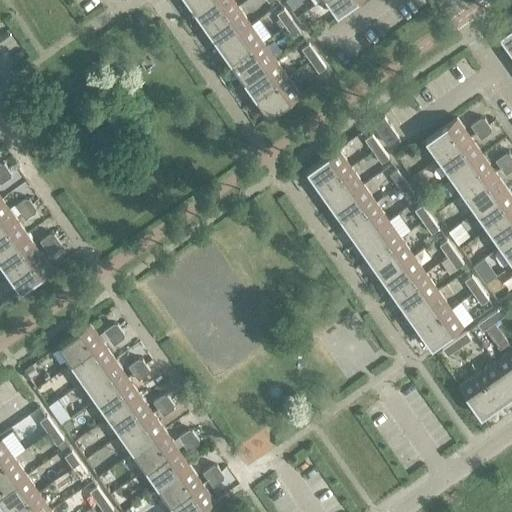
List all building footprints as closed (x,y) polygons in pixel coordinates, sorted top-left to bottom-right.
[(208,0),(186,0),(194,11),(208,0)] [(237,6),(233,0),(208,0),(194,11),(206,28),(237,6)] [(359,0),(326,0),(337,16),(359,0)] [(250,24),(237,6),(206,28),(219,46),(250,24)] [(292,20),(283,9),(276,14),(285,26),(292,20)] [(300,32),(292,20),(285,26),(293,37),(300,32)] [(262,41),(250,24),(219,46),(231,64),(262,41)] [(511,53),(511,25),(499,35),(511,53)] [(275,59),(262,41),(231,64),(244,81),(275,59)] [(317,56),(308,44),(301,49),(310,61),(317,56)] [(325,68),(317,56),(310,61),(318,73),(325,68)] [(287,77),(275,59),(244,81),(256,99),(287,77)] [(300,95),(287,77),(256,99),(269,117),(300,95)] [(398,137),(384,116),(372,124),(387,145),(398,137)] [(480,118),(464,129),(456,118),(425,140),(438,158),(469,136),(475,132),(488,123),(484,118),(480,118)] [(491,128),(488,123),(475,132),(480,139),(490,132),(491,128)] [(380,146),(372,134),(365,139),(373,151),(380,146)] [(482,154),(469,136),(438,158),(450,176),(482,154)] [(389,158),(380,146),(373,151),(381,163),(389,158)] [(350,167),(338,148),(307,171),(319,189),(350,167)] [(495,160),(500,167),(511,158),(511,157),(509,154),(505,153),(495,160)] [(494,171),(482,154),(450,176),(463,193),(494,171)] [(511,158),(500,167),(505,174),(511,169),(511,158)] [(363,184),(350,167),(319,189),(332,206),(363,184)] [(11,173),(7,168),(0,173),(0,183),(10,177),(11,173)] [(405,182),(397,170),(390,175),(398,187),(405,182)] [(507,189),(494,171),(463,193),(475,211),(507,189)] [(413,194),(405,182),(398,187),(406,199),(413,194)] [(375,202),(363,184),(332,206),(344,224),(375,202)] [(511,211),(511,196),(507,189),(475,211),(488,229),(511,211)] [(15,205),(20,212),(32,203),(29,198),(25,198),(15,205)] [(0,226),(14,216),(2,199),(0,199),(0,226)] [(388,220),(375,202),(344,224),(357,242),(388,220)] [(36,208),(32,203),(20,212),(25,219),(35,212),(36,208)] [(430,217),(422,205),(414,210),(423,222),(430,217)] [(511,237),(511,211),(488,229),(500,246),(511,237)] [(0,252),(26,234),(14,216),(0,226),(0,252)] [(438,229),(430,217),(423,222),(431,234),(438,229)] [(400,237),(388,220),(357,242),(369,259),(400,237)] [(40,240),(45,247),(57,238),(54,234),(50,233),(40,240)] [(39,251),(26,234),(0,252),(0,262),(8,274),(39,251)] [(413,255),(400,237),(369,259),(382,277),(413,255)] [(511,237),(500,246),(511,263),(511,237)] [(61,243),(57,238),(45,247),(50,254),(60,247),(61,243)] [(455,252),(446,240),(439,245),(448,257),(455,252)] [(52,270),(39,251),(8,274),(20,292),(52,270)] [(463,264),(455,252),(448,257),(456,269),(463,264)] [(425,272),(413,255),(382,277),(394,295),(425,272)] [(438,290),(425,272),(394,295),(407,312),(438,290)] [(480,287),(471,275),(464,280),(473,292),(480,287)] [(488,299),(480,287),(473,292),(481,304),(488,299)] [(450,308),(438,290),(407,312),(419,330),(450,308)] [(506,314),(501,307),(489,315),(494,322),(506,314)] [(463,326),(450,308),(419,330),(432,348),(463,326)] [(494,322),(489,315),(477,324),(482,331),(484,329),(493,323),(494,322)] [(102,342),(89,323),(58,345),(71,364),(102,342)] [(103,330),(108,338),(121,329),(117,324),(113,323),(103,330)] [(493,323),(484,329),(500,351),(509,345),(493,323)] [(124,334),(121,329),(108,338),(113,345),(123,337),(124,334)] [(471,339),(466,332),(454,340),(459,347),(471,339)] [(459,347),(454,340),(442,348),(447,356),(459,347)] [(115,359),(102,342),(71,364),(83,381),(115,359)] [(511,348),(495,361),(511,385),(511,348)] [(127,377),(115,359),(83,381),(96,399),(127,377)] [(128,366),(133,373),(146,364),(142,359),(138,359),(128,366)] [(511,395),(511,385),(495,361),(477,373),(499,404),(511,395)] [(149,369),(146,364),(133,373),(138,380),(148,373),(149,369)] [(31,365),(25,369),(30,376),(36,372),(31,365)] [(499,404),(477,373),(459,386),(481,417),(499,404)] [(140,395),(127,377),(96,399),(108,417),(140,395)] [(153,401),(158,408),(170,399),(167,394),(163,394),(153,401)] [(152,412),(140,395),(108,417),(121,434),(152,412)] [(174,404),(170,399),(158,408),(163,415),(173,408),(174,404)] [(64,408),(54,415),(61,424),(70,417),(64,408)] [(164,430),(152,412),(121,434),(133,452),(164,430)] [(55,428),(46,416),(39,421),(48,433),(55,428)] [(63,440),(55,428),(48,433),(56,445),(63,440)] [(178,436),(183,444),(195,435),(192,430),(188,429),(178,436)] [(177,448),(164,430),(133,452),(146,470),(177,448)] [(199,440),(195,435),(183,444),(188,451),(198,443),(199,440)] [(0,466),(14,457),(1,439),(0,439),(0,466)] [(189,465),(177,448),(146,470),(158,487),(189,465)] [(80,463),(71,451),(64,456),(73,468),(80,463)] [(0,492),(26,474),(14,457),(0,466),(0,492)] [(88,475),(80,463),(73,468),(81,480),(88,475)] [(203,472),(208,479),(220,470),(217,465),(213,464),(203,472)] [(202,483),(189,465),(158,487),(170,505),(202,483)] [(224,475),(220,470),(208,479),(213,486),(223,479),(224,475)] [(9,511),(38,492),(26,474),(0,492),(0,504),(5,511),(9,511)] [(199,511),(215,501),(202,483),(170,505),(175,511),(199,511)] [(105,498),(96,486),(89,491),(97,503),(105,498)] [(47,511),(51,510),(38,492),(9,511),(47,511)] [(110,511),(113,510),(105,498),(97,503),(103,511),(110,511)]
